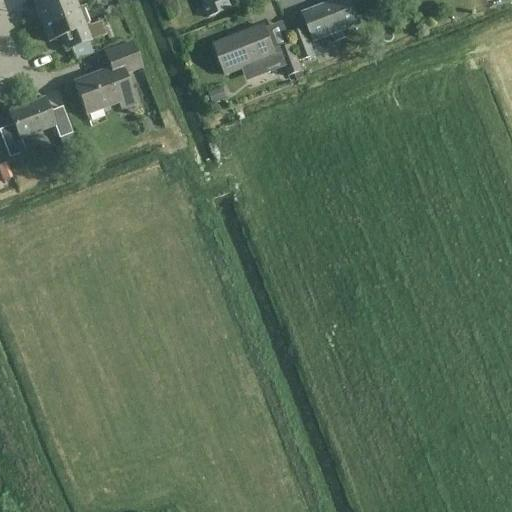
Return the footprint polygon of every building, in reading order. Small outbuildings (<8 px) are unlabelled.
[(39,0),(32,3),(40,23),(78,9),(74,0),(39,0)] [(203,0),(205,6),(202,7),(206,18),(229,9),(225,0),(203,0)] [(340,0),(302,15),(313,43),(359,25),(349,0),(340,0)] [(78,9),(40,23),(48,44),(77,32),(82,46),(106,36),(100,22),(89,27),(81,7),(78,9)] [(213,47),(225,76),(275,57),(263,27),(213,47)] [(292,35),(303,62),(315,58),(304,30),(292,35)] [(73,84),(85,116),(118,104),(120,111),(135,105),(123,75),(140,69),(131,44),(104,55),(110,70),(73,84)] [(98,46),(81,52),(84,61),(101,56),(98,46)] [(279,52),(289,79),(301,75),(291,48),(279,52)] [(0,131),(0,137),(8,159),(25,153),(20,140),(53,127),(62,150),(75,145),(61,109),(49,113),(44,100),(8,114),(13,126),(0,131)]
